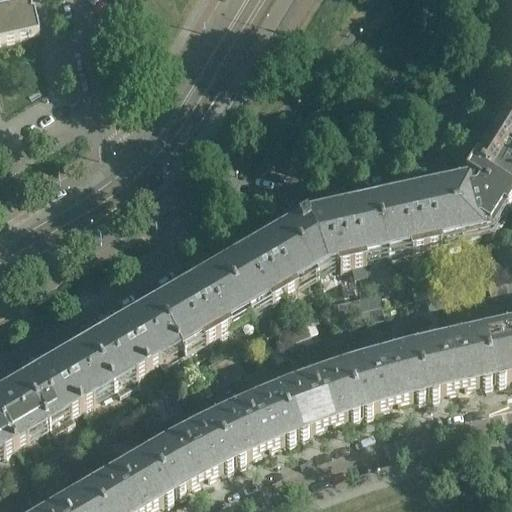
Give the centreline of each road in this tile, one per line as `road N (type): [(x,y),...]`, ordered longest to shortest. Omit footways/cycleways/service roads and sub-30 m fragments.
road 1 (residential): [(471,0),(484,52),(481,80),(420,155),(383,173),(303,183),(214,239),(185,246)]
road 2 (residential): [(511,424),(330,470),(241,511)]
road 3 (tertiary): [(150,193),(212,126),(287,0)]
road 4 (residential): [(0,366),(169,266),(185,246)]
road 5 (tertiary): [(231,0),(158,121),(121,160)]
road 6 (tertiary): [(0,286),(150,193)]
road 7 (tertiary): [(121,160),(0,239)]
